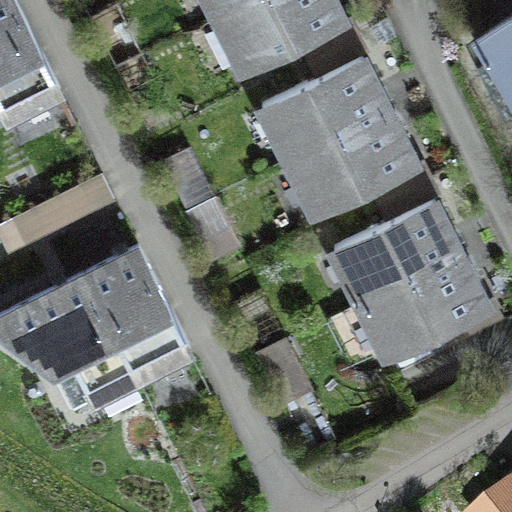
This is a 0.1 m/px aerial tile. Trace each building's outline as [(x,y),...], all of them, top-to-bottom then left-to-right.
[(2,0),(0,0),(0,134),(57,103),(2,0)] [(209,0),(215,11),(244,67),(340,18),(330,0),(209,0)] [(511,14),(481,35),(511,80),(511,14)] [(264,102),(291,153),(320,208),(415,158),(400,129),(386,103),(376,84),(359,52),(264,102)] [(0,228),(6,242),(109,190),(100,172),(0,222),(0,228)] [(336,243),(362,295),(391,350),(489,301),(473,270),(460,245),(447,220),(434,193),(336,243)] [(89,268),(141,383),(190,361),(138,246),(89,268)] [(141,383),(89,268),(0,314),(0,338),(48,380),(71,425),(141,383)] [(511,511),(511,503),(499,511),(511,511)]
